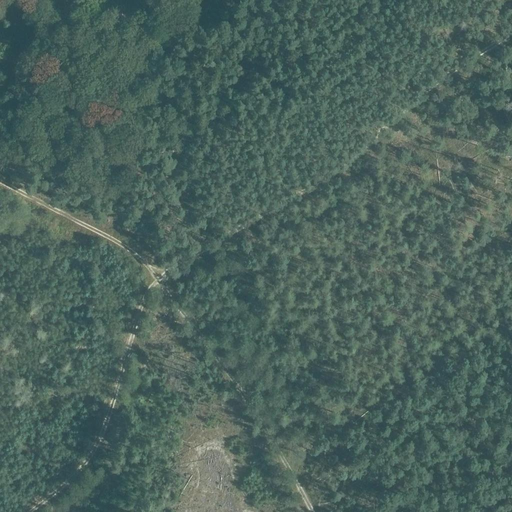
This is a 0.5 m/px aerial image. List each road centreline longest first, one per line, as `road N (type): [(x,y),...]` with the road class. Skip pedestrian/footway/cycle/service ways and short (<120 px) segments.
road 1 (track): [(0,181),(122,244),(159,279),(252,408),(311,511)]
road 2 (track): [(511,29),(321,181),(159,279)]
road 3 (track): [(29,511),(67,482),(100,437),(143,300),(159,279)]
